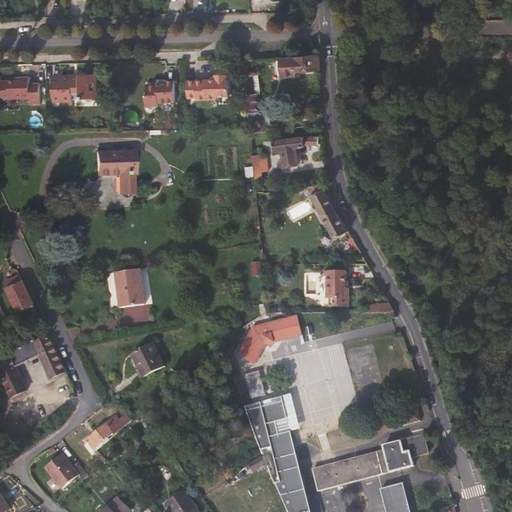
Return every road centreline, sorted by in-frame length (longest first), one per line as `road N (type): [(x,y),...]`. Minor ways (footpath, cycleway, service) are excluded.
road 1 (tertiary): [(478,511),(414,326),(348,205),(335,160),(329,33)]
road 2 (residential): [(59,511),(21,470),(83,413),(88,398),(5,223)]
road 3 (residential): [(329,33),(0,47)]
road 4 (unclassified): [(329,33),(511,27)]
